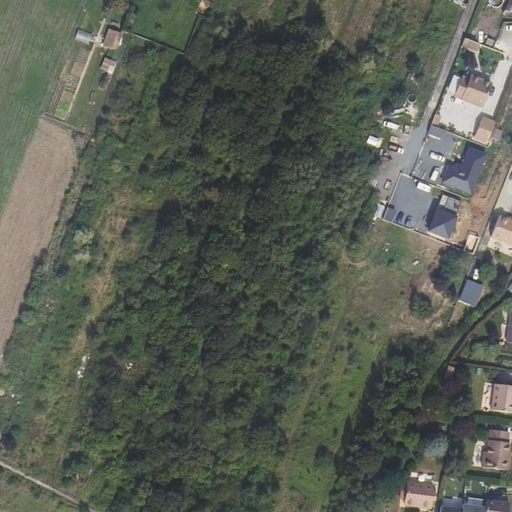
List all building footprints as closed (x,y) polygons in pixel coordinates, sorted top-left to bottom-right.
[(511,16),(511,0),(508,0),(504,10),(503,10),(502,13),(511,16)] [(315,31),(302,26),(299,33),(300,33),(296,43),(303,45),(307,35),(313,37),(315,31)] [(112,49),(118,32),(110,29),(103,46),(112,49)] [(124,34),(118,32),(112,49),(118,51),(124,34)] [(112,75),(118,63),(106,58),(100,69),(112,75)] [(491,83),(471,75),(466,86),(459,83),(454,96),(461,98),(460,99),(481,107),(491,83)] [(495,122),(482,117),(474,137),(486,142),(495,122)] [(440,186),(458,135),(431,125),(413,176),(440,186)] [(457,216),(437,208),(428,230),(448,238),(457,216)] [(511,219),(500,215),(491,237),(511,245),(511,219)] [(455,369),(448,366),(441,380),(448,383),(455,369)] [(511,386),(494,384),(490,410),(511,413),(511,408),(511,386)] [(432,419),(423,417),(421,426),(430,427),(432,419)] [(509,471),(511,455),(508,455),(509,451),(510,443),(508,443),(509,433),(504,432),(493,431),(489,430),(486,448),(484,448),(481,467),(509,471)] [(396,439),(387,435),(381,450),(390,453),(396,439)] [(406,488),(405,501),(404,505),(430,508),(431,499),(432,493),(433,485),(407,481),(406,488)] [(503,511),(505,502),(487,499),(484,511),(503,511)]
